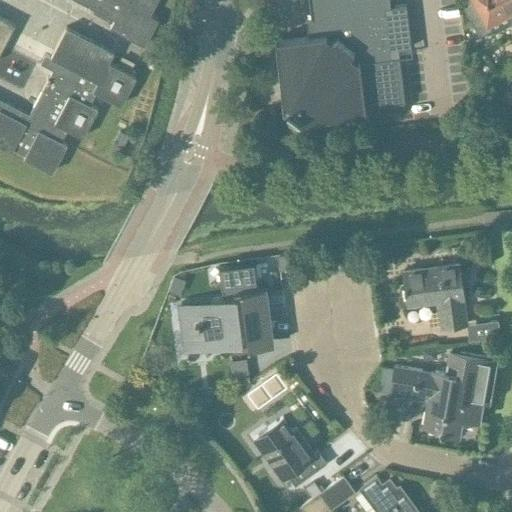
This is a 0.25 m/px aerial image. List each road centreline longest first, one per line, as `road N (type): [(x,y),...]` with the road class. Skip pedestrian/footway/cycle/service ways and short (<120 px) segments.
road 1 (tertiary): [(56,400),(136,267),(191,154),(212,79),(220,0)]
road 2 (residential): [(511,475),(392,453),(341,395),(324,277)]
road 3 (residential): [(216,511),(157,455),(56,400)]
